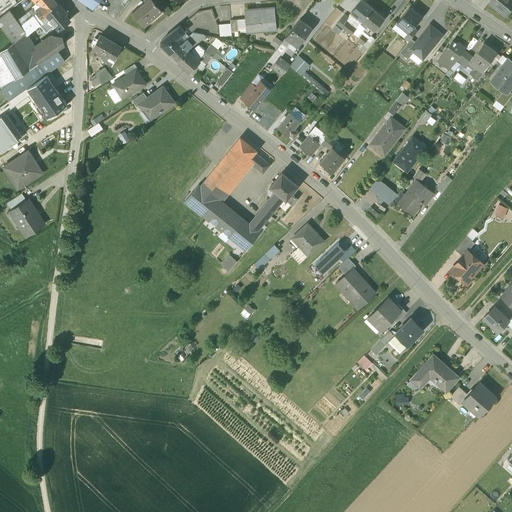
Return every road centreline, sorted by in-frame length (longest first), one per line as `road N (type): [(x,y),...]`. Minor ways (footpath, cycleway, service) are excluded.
road 1 (residential): [(145,48),(310,172),(511,372)]
road 2 (track): [(63,230),(39,423),(47,511)]
road 3 (track): [(448,315),(274,511)]
road 4 (residential): [(83,11),(63,230)]
